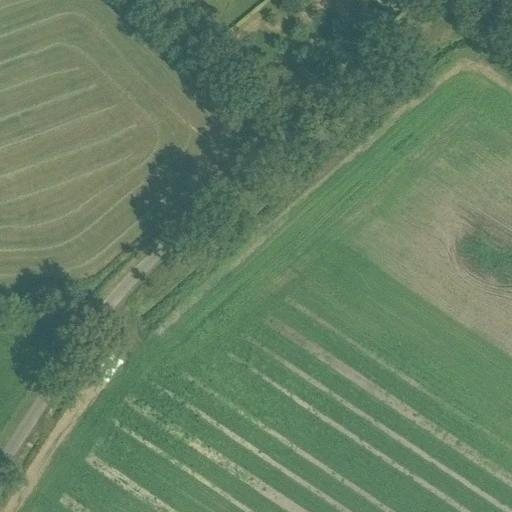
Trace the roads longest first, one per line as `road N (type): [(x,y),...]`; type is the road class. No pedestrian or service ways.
road 1 (unclassified): [(0,463),(95,317),(443,0)]
road 2 (track): [(278,148),(139,0)]
